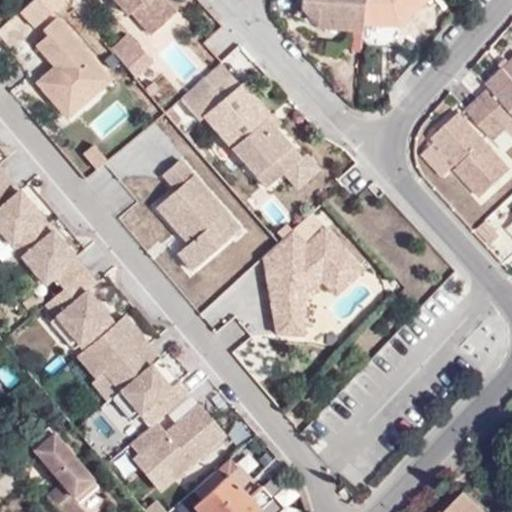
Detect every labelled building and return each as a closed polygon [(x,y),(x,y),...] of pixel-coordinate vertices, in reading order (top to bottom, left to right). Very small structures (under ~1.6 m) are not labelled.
[(132,12),(153,35),(177,13),(165,0),(115,0),(129,15),(132,12)] [(300,0),(300,10),(316,11),(315,26),(362,29),(362,22),(363,0),(300,0)] [(363,0),(362,22),(396,24),(422,0),(363,0)] [(300,10),(315,26),(316,11),(300,10)] [(53,68),(36,83),(65,116),(108,81),(57,19),(42,31),(46,36),(35,46),(53,68)] [(396,37),(396,25),(367,25),(367,37),(396,37)] [(133,78),(153,60),(127,31),(107,48),(133,78)] [(511,59),(488,82),(492,87),(480,99),(505,127),(509,131),(511,128),(511,59)] [(179,100),(196,119),(200,115),(254,174),(287,144),(266,119),(269,117),(239,84),(238,85),(218,64),(179,100)] [(495,136),(505,127),(480,99),(469,109),(495,136)] [(90,125),(101,138),(126,118),(115,105),(90,125)] [(488,143),(495,136),(469,109),(463,114),(488,143)] [(510,166),(488,143),(463,114),(460,112),(432,139),(457,164),(454,167),(480,195),(510,166)] [(76,155),(88,173),(106,161),(94,143),(76,155)] [(297,155),(287,144),(254,174),(264,185),(297,155)] [(198,265),(240,229),(181,160),(164,174),(177,189),(157,207),(181,234),(186,229),(194,239),(189,243),(183,248),(198,265)] [(6,178),(0,183),(0,230),(16,249),(45,223),(6,178)] [(304,294),(320,280),(332,268),(346,283),(375,256),(338,215),(318,232),(305,217),(278,241),(263,256),(276,270),(267,279),(278,293),(278,335),(304,335),(304,294)] [(486,222),(477,229),(490,243),(498,236),(486,222)] [(85,269),(73,256),(45,223),(16,249),(43,280),(50,274),(62,288),(63,288),(85,269)] [(181,234),(189,243),(194,239),(186,229),(181,234)] [(198,265),(183,248),(178,253),(193,270),(198,265)] [(263,256),(267,279),(276,270),(263,256)] [(320,280),(333,295),(346,283),(332,268),(320,280)] [(85,289),(94,281),(85,269),(63,288),(62,288),(45,303),(55,315),(78,341),(84,348),(114,323),(107,314),(85,289)] [(267,279),(278,335),(278,293),(267,279)] [(119,388),(150,362),(159,354),(124,314),(114,323),(77,354),(96,376),(102,371),(118,390),(119,388)] [(50,320),(73,346),(78,341),(55,315),(50,320)] [(139,411),(151,425),(155,422),(188,393),(176,379),(169,385),(150,362),(119,388),(139,411)] [(107,399),(112,394),(118,390),(102,371),(96,376),(91,380),(107,399)] [(132,417),(139,411),(119,388),(118,390),(112,394),(132,417)] [(147,449),(172,479),(224,436),(198,405),(172,427),(174,430),(167,436),(164,433),(155,422),(151,425),(128,445),(138,457),(147,449)] [(51,500),(60,511),(81,511),(85,509),(78,502),(98,485),(48,426),(28,442),(62,483),(66,488),(51,500)] [(172,427),(164,433),(167,436),(174,430),(172,427)] [(237,465),(235,467),(228,459),(215,470),(222,478),(193,506),(198,511),(255,511),(271,498),(258,484),(246,494),(241,488),(250,479),(237,465)] [(66,488),(62,483),(47,495),(48,497),(51,500),(66,488)] [(485,511),(465,494),(448,511),(442,511),(485,511)] [(164,511),(155,500),(144,510),(145,511),(164,511)]
